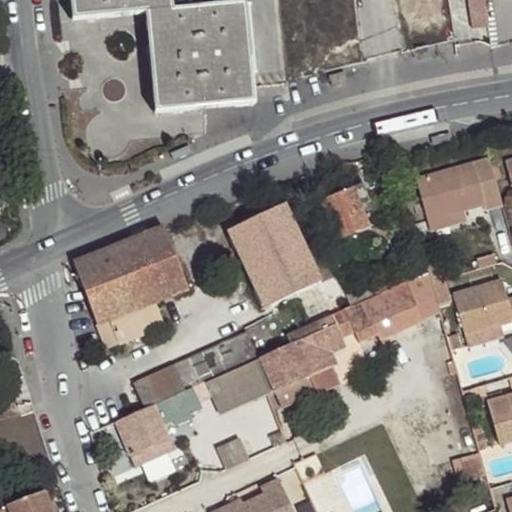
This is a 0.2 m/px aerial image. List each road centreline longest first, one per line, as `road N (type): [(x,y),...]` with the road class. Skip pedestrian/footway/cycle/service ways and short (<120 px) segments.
road 1 (tertiary): [(39,247),(389,116),(511,94)]
road 2 (tertiary): [(19,0),(39,247)]
road 3 (residential): [(62,392),(250,308)]
road 4 (residential): [(39,247),(39,287),(62,392)]
road 5 (residential): [(62,392),(94,511)]
